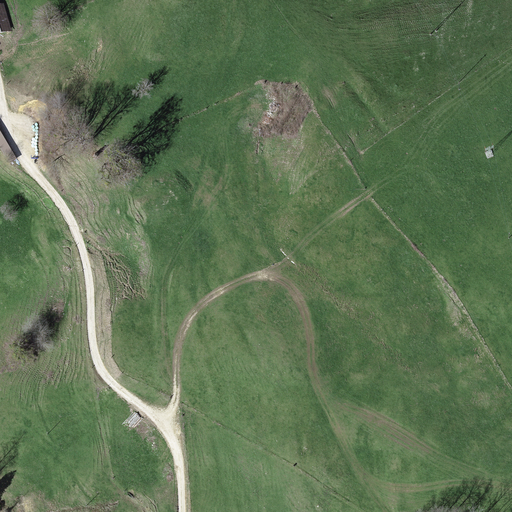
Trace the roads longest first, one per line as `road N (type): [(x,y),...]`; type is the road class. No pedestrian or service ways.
road 1 (track): [(0,88),(28,166),(77,235),(92,356),(101,375),(169,441),(179,511)]
road 2 (track): [(276,267),(198,309),(175,357),(173,401),(156,423)]
